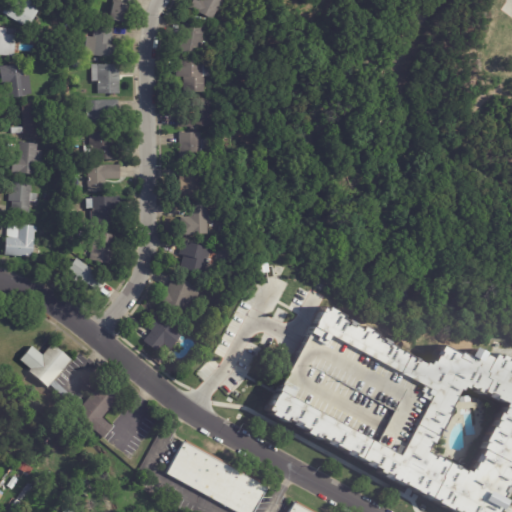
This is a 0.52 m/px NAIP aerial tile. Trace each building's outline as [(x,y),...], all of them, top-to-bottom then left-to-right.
[(34,0),(38,2),(33,10),(36,12),(25,29),(0,14),(7,0),(34,0)] [(125,0),(120,25),(105,21),(106,19),(103,18),(104,12),(107,13),(109,0),(125,0)] [(220,0),(219,4),(220,5),(217,11),(216,10),(211,20),(188,9),(192,0),(220,0)] [(187,25),(202,27),(198,57),(176,54),(180,24),(187,25)] [(111,28),(109,47),(117,47),(115,60),(89,56),(89,54),(84,54),(86,38),(91,39),(92,26),(111,28)] [(0,28),(4,29),(4,36),(14,36),(12,57),(0,56),(0,28)] [(56,42),(56,55),(47,55),(47,42),(56,42)] [(203,93),(181,94),(181,78),(174,78),(174,63),(208,61),(209,78),(202,78),(203,93)] [(29,86),(23,87),(25,97),(7,99),(5,85),(0,85),(0,67),(3,67),(3,68),(21,65),(22,78),(28,77),(29,86)] [(117,76),(117,95),(95,95),(95,82),(90,82),(90,65),(117,65),(117,76)] [(194,128),(175,128),(175,112),(190,112),(190,100),(207,100),(207,112),(216,112),(216,128),(194,128)] [(117,113),(117,114),(102,115),(102,127),(84,127),(84,117),(82,117),(82,114),(84,114),(84,102),(116,101),(117,113)] [(38,115),(38,135),(21,136),(21,135),(9,135),(9,128),(21,128),(20,103),(37,103),(38,115)] [(117,147),(117,161),(82,161),(81,133),(112,133),(112,147),(117,147)] [(202,151),(199,151),(199,163),(177,164),(177,134),(198,134),(198,141),(205,141),(205,151),(202,151)] [(10,159),(10,155),(16,155),(17,143),(36,145),(35,152),(40,152),(39,166),(34,166),(33,177),(9,175),(10,159)] [(117,178),(117,179),(108,180),(108,193),(85,193),(85,167),(117,166),(117,178)] [(201,200),(178,201),(178,169),(201,168),(201,200)] [(34,195),(34,204),(28,203),(26,216),(5,214),(8,183),(29,185),(28,194),(34,195)] [(115,199),(115,212),(112,212),(113,226),(89,226),(88,209),(84,209),(83,200),(89,200),(89,198),(115,198),(115,199)] [(206,212),(207,236),(181,236),(180,218),(188,218),(188,205),(206,205),(206,212)] [(32,248),(31,259),(3,257),(4,239),(5,239),(6,227),(18,228),(18,226),(34,227),(32,248)] [(47,227),(46,238),(36,237),(37,226),(47,227)] [(228,234),(221,234),(220,227),(227,226),(228,234)] [(114,239),(112,250),(114,250),(111,267),(87,262),(93,233),(114,237),(114,239)] [(208,249),(202,276),(178,270),(181,256),(177,255),(180,242),(208,249)] [(61,250),(66,252),(63,259),(58,257),(61,250)] [(101,280),(93,291),(84,284),(78,291),(61,278),(67,270),(66,269),(74,259),(101,280)] [(168,288),(172,278),(200,289),(193,305),(188,303),(182,318),(159,308),(168,288)] [(294,359),(292,354),(262,419),(461,511),(494,511),(511,474),(511,361),(496,354),(487,357),(468,348),(464,357),(437,345),(429,361),(428,361),(317,309),(294,359)] [(167,351),(160,346),(153,354),(140,343),(149,332),(142,328),(153,313),(167,324),(169,322),(174,326),(171,329),(179,335),(167,351)] [(70,361),(52,382),(82,407),(102,382),(119,397),(101,418),(112,427),(103,438),(92,429),(91,430),(74,416),(77,413),(47,388),(28,372),(30,370),(19,361),(31,347),(42,356),(51,345),(70,361)] [(265,486),(250,511),(231,511),(162,473),(180,439),(265,486)] [(30,476),(17,468),(21,461),(34,469),(30,476)] [(312,511),(284,511),(291,500),(312,511)]
